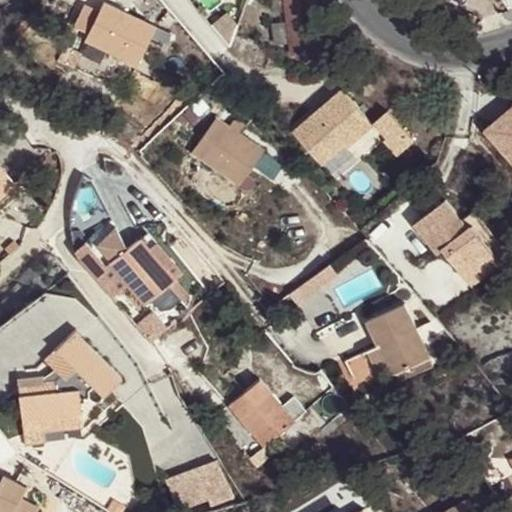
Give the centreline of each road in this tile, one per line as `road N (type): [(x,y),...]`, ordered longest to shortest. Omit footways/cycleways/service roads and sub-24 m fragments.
road 1 (unknown): [(294,272),(280,278),(234,264),(202,240),(145,166),(99,142),(54,133)]
road 2 (residential): [(61,225),(192,439)]
road 3 (tertiary): [(360,0),(393,37),(424,50),(469,61),(511,51)]
road 4 (residential): [(0,95),(54,133),(69,158),(61,225)]
